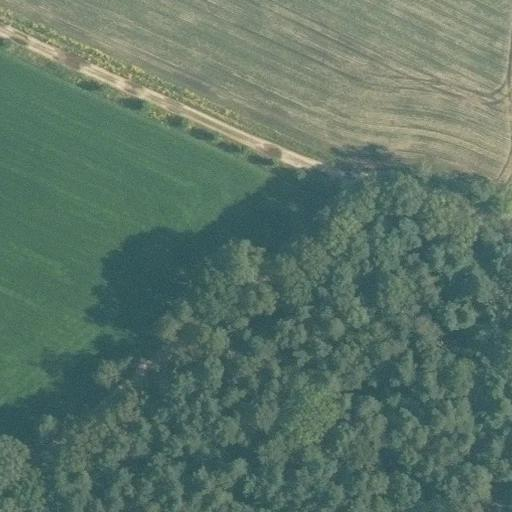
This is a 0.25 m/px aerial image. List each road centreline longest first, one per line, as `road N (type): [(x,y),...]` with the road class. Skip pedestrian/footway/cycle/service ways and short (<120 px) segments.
road 1 (track): [(382,511),(187,340),(333,217),(348,189)]
road 2 (track): [(348,189),(0,33)]
road 3 (track): [(0,494),(187,340)]
road 4 (track): [(348,189),(373,180),(416,188),(511,228)]
